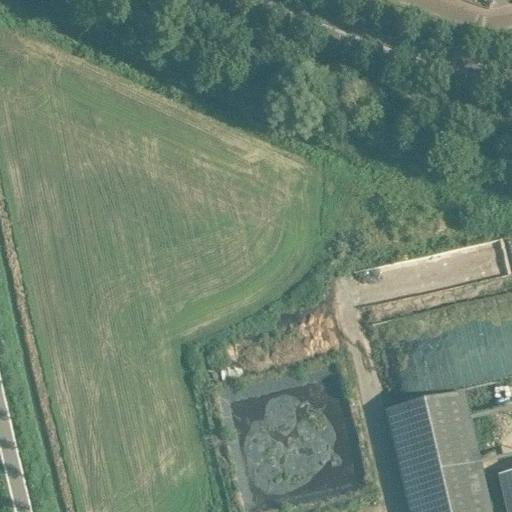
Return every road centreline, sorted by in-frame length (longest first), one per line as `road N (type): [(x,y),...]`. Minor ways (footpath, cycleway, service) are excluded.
road 1 (secondary): [(511,75),(414,54),(278,0)]
road 2 (unclassified): [(38,511),(0,354)]
